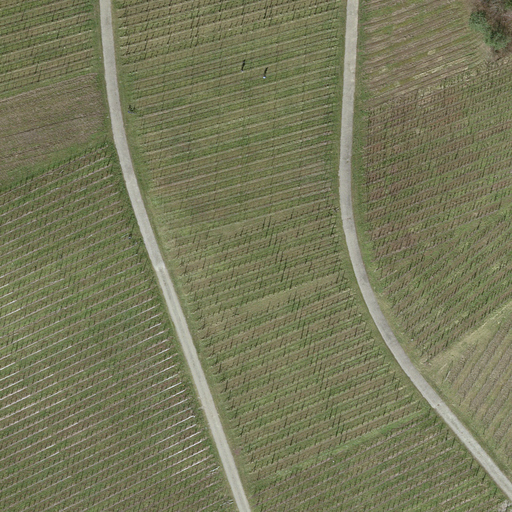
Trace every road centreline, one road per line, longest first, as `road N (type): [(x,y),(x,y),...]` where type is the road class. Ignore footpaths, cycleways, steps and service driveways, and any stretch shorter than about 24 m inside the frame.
road 1 (track): [(352,0),(344,166),(357,276),(401,362),(511,495)]
road 2 (track): [(107,0),(117,130),(246,511)]
